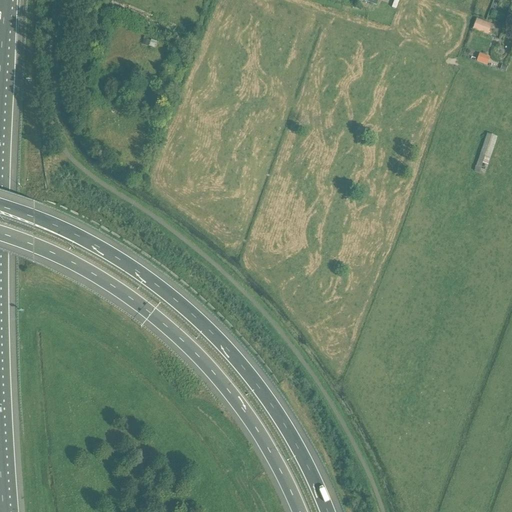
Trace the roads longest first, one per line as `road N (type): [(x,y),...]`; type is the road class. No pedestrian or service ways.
road 1 (motorway): [(327,511),(271,404),(212,332),(118,260),(0,203)]
road 2 (motorway): [(0,233),(114,287),(189,348),(256,429),(299,511)]
